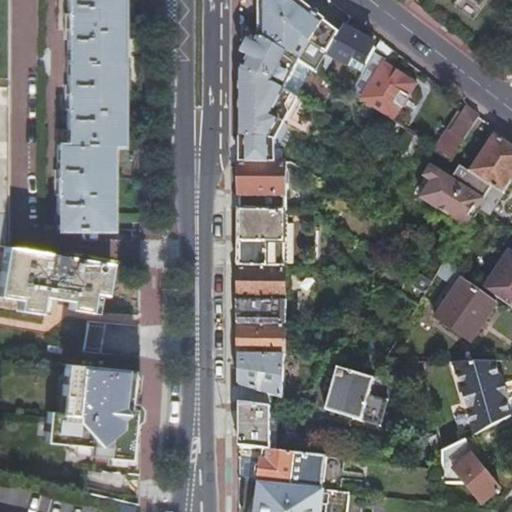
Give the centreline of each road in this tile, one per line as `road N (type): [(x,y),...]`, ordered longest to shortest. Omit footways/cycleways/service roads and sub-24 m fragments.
road 1 (tertiary): [(198,140),(189,511)]
road 2 (residential): [(371,0),(511,109)]
road 3 (tertiary): [(198,140),(219,100),(217,0)]
road 4 (tertiary): [(180,0),(179,95),(198,140)]
